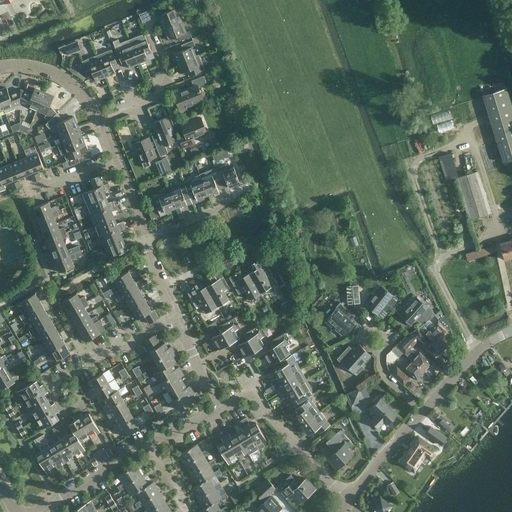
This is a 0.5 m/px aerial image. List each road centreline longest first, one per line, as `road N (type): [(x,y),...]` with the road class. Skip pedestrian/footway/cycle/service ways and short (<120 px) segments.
road 1 (track): [(308,0),(385,210),(434,270)]
road 2 (residential): [(222,406),(53,500)]
road 3 (residential): [(332,484),(253,388),(222,406)]
road 4 (residential): [(49,384),(176,315)]
road 5 (residential): [(99,119),(53,73),(0,65)]
